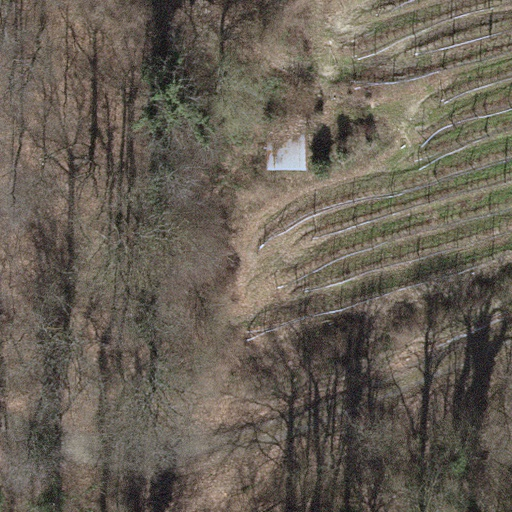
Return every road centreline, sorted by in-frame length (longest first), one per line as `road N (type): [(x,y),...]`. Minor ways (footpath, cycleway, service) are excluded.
road 1 (track): [(511,317),(308,425),(81,446)]
road 2 (track): [(458,345),(407,416),(300,511)]
